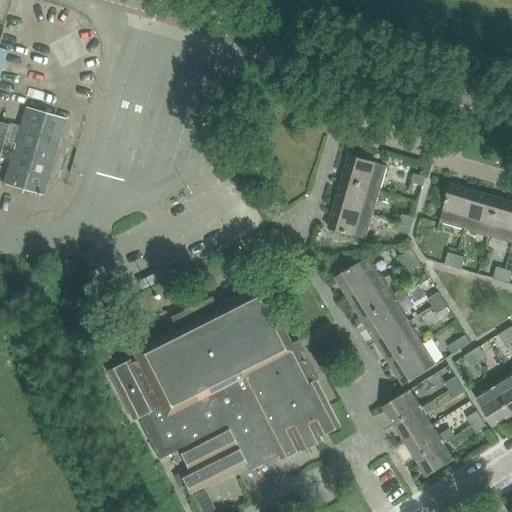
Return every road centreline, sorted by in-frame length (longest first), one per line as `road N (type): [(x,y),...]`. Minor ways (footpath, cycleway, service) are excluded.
road 1 (tertiary): [(511,117),(233,33)]
road 2 (unclassified): [(89,220),(199,167),(233,33)]
road 3 (unclassified): [(89,220),(84,199),(141,6)]
road 4 (residential): [(337,124),(511,176)]
road 5 (residential): [(247,511),(354,455)]
